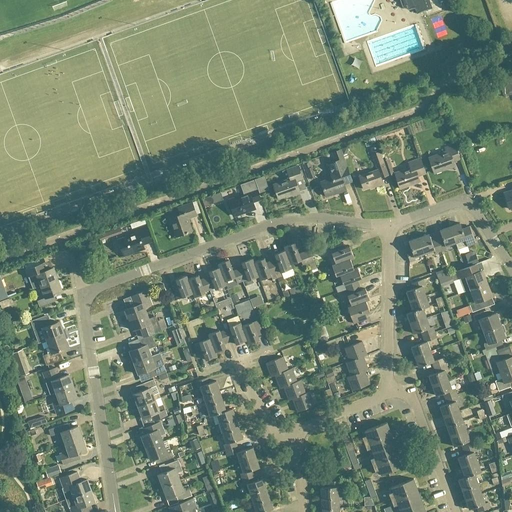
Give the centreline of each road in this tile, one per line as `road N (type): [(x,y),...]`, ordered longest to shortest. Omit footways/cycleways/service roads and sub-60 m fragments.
road 1 (residential): [(81,294),(294,219),(389,226)]
road 2 (residential): [(114,511),(81,294)]
road 3 (residential): [(387,389),(389,226)]
road 4 (residential): [(389,226),(462,203),(511,268)]
road 5 (residential): [(457,511),(427,424),(387,389)]
